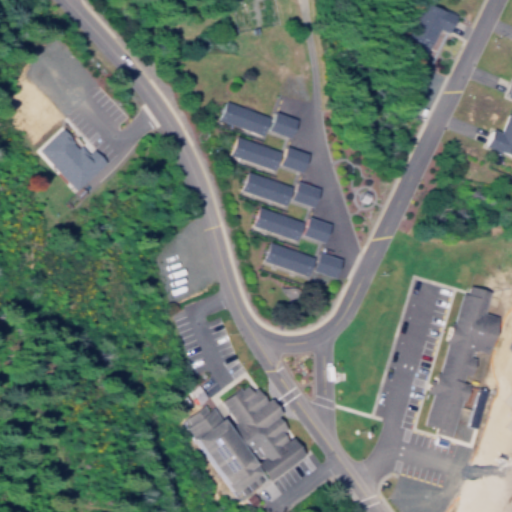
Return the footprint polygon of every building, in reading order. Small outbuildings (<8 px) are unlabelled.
[(421,0),(424,0),(451,13),(444,27),(436,23),(428,39),(420,35),(418,38),(406,32),(421,0)] [(511,95),(502,91),(509,76),(511,77),(511,95)] [(222,98),(265,113),(258,131),(216,116),(222,98)] [(503,110),(511,113),(511,148),(510,153),(481,142),(487,126),(496,129),(503,110)] [(260,129),(281,137),(287,119),(266,111),(260,129)] [(31,150),(68,190),(98,162),(85,149),(80,154),(55,127),(31,150)] [(233,133),(276,148),(270,165),(227,150),(233,133)] [(271,164),(293,171),(299,152),(277,146),(271,164)] [(244,168),(288,184),(282,201),(238,186),(244,168)] [(282,198),(303,206),(310,188),(289,180),(282,198)] [(255,202),(298,219),(292,237),(249,220),(255,202)] [(294,236),(316,241),(320,222),(298,217),(294,236)] [(266,238),(310,254),(303,271),(260,255),(266,238)] [(305,270),(326,277),(332,258),(311,251),(305,270)] [(459,288),(465,290),(467,282),(488,288),(481,309),(495,313),(485,349),(471,345),(448,427),(422,419),(431,390),(424,388),(428,376),(431,377),(434,368),(436,369),(445,339),(442,339),(448,318),(451,319),(459,288)] [(221,414),(228,425),(235,420),(220,397),(238,384),(240,387),(246,382),(250,388),(256,384),(265,398),(268,396),(279,411),(276,413),(285,427),(281,429),(286,437),(290,434),(302,451),(267,475),(256,460),(263,455),(256,445),(247,452),(259,469),(230,489),(184,424),(188,421),(184,415),(203,402),(207,408),(211,405),(218,416),(221,414)]
